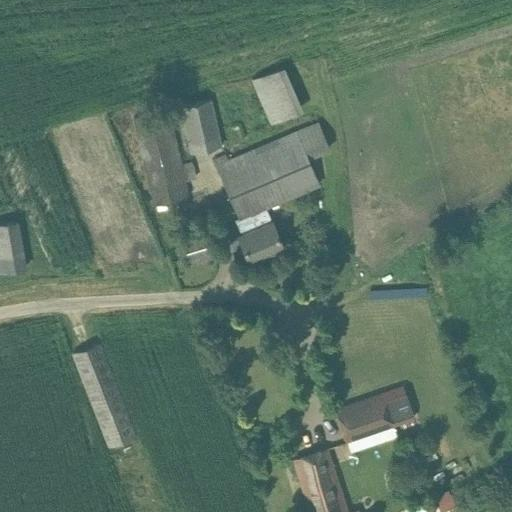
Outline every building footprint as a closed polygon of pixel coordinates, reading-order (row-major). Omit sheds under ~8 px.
[(286,66),(251,77),(270,121),(306,110),(286,66)] [(210,99),(179,105),(190,157),(198,155),(197,151),(220,145),(210,99)] [(134,118),(148,184),(153,203),(187,196),(184,181),(197,178),(192,161),(181,164),(169,111),(134,118)] [(319,121),(295,131),(216,164),(239,218),(235,220),(242,235),(239,236),(249,261),(282,247),(266,207),(318,185),(308,160),(331,150),(319,121)] [(211,221),(208,214),(198,218),(201,225),(211,221)] [(0,271),(24,268),(16,221),(0,223),(0,271)] [(181,240),(189,265),(216,257),(208,231),(181,240)] [(72,352),(109,446),(135,435),(98,342),(72,352)] [(405,432),(402,422),(410,419),(402,394),(385,400),(382,393),(335,409),(346,443),(397,426),(400,434),(405,432)] [(293,459),(299,478),(310,511),(359,511),(358,508),(348,511),(326,447),(293,459)] [(455,504),(447,489),(433,496),(440,511),(455,504)]
